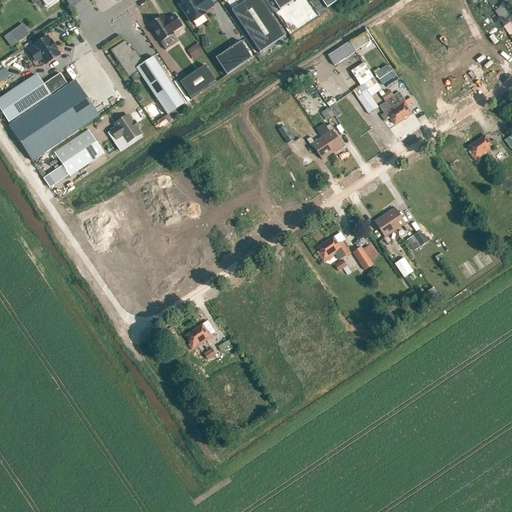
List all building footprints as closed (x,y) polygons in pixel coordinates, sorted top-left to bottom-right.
[(213,6),(208,0),(195,0),(186,0),(179,5),(192,23),(205,14),(204,12),(213,6)] [(223,0),(225,3),(229,0),(234,0),(239,6),(231,11),(259,53),(285,36),(260,0),(247,0),(246,1),(245,0),(223,0)] [(272,0),(279,10),(295,0),(272,0)] [(308,0),(317,14),(323,11),(316,0),(308,0)] [(320,0),(326,9),(339,0),(320,0)] [(503,3),(494,12),(498,18),(500,17),(504,20),(511,11),(503,3)] [(182,26),(174,15),(168,20),(169,20),(165,23),(161,17),(149,26),(160,43),(173,35),(172,32),(182,26)] [(13,36),(18,43),(29,35),(25,28),(13,36)] [(50,42),(47,37),(34,45),(35,47),(29,51),(36,62),(43,58),(46,64),(59,55),(55,50),(56,49),(51,41),(50,42)] [(141,77),(167,116),(185,105),(153,57),(143,63),(135,50),(133,52),(129,47),(130,46),(129,45),(128,45),(125,41),(117,47),(118,48),(111,53),(128,78),(130,76),(138,71),(141,77)] [(226,75),(252,59),(241,42),(215,59),(226,75)] [(197,44),(189,50),(195,58),(203,53),(197,44)] [(327,58),(333,67),(355,54),(349,44),(327,58)] [(402,119),(385,94),(363,63),(351,71),(360,85),(353,90),(369,114),(378,107),(371,96),(378,92),(381,96),(385,103),(379,107),(385,115),(382,117),(384,121),(389,118),(394,125),(402,119)] [(190,100),(216,83),(205,65),(179,82),(190,100)] [(379,81),(392,72),(387,66),(375,75),(379,81)] [(138,71),(130,76),(134,82),(141,77),(138,71)] [(0,109),(9,122),(67,84),(60,74),(42,85),(36,76),(0,99),(0,109)] [(75,81),(8,126),(32,162),(99,117),(75,81)] [(385,94),(402,119),(410,114),(406,107),(408,105),(404,100),(399,92),(393,96),(389,91),(385,94)] [(327,122),(334,117),(328,109),(321,114),(327,122)] [(116,128),(111,131),(117,140),(122,136),(127,143),(140,135),(128,116),(115,125),(116,128)] [(324,125),(316,130),(332,153),(342,146),(332,131),(334,130),(330,124),(326,127),(324,125)] [(284,127),(278,130),(287,144),(292,141),(284,127)] [(332,153),(316,130),(316,129),(304,137),(310,146),(312,145),(322,160),(332,153)] [(54,154),(70,177),(104,154),(88,131),(54,154)] [(489,143),(484,136),(468,147),(473,154),(471,155),(475,161),(498,145),(494,140),(489,143)] [(490,170),(498,164),(494,158),(486,164),(490,170)] [(265,190),(275,204),(294,191),(285,177),(265,190)] [(384,215),(395,231),(402,226),(406,232),(410,229),(406,223),(405,224),(395,209),(384,215)] [(387,236),(395,231),(384,215),(374,222),(384,237),(383,239),(387,244),(391,242),(387,236)] [(428,242),(422,233),(405,244),(412,253),(428,242)] [(338,244),(332,237),(316,248),(319,251),(317,252),(324,262),(335,254),(340,260),(346,256),(345,254),(349,251),(343,241),(338,244)] [(364,270),(373,264),(361,246),(352,252),(364,270)] [(440,254),(435,257),(438,263),(443,259),(440,254)] [(404,278),(413,272),(404,258),(394,264),(404,278)] [(342,260),(334,266),(338,272),(346,266),(342,260)] [(434,299),(439,296),(433,287),(428,290),(434,299)] [(194,331),(185,337),(190,344),(188,345),(192,351),(202,344),(212,337),(208,331),(207,332),(202,326),(194,331)] [(228,341),(218,347),(221,352),(231,346),(228,341)] [(208,360),(216,354),(212,348),(204,354),(208,360)]
